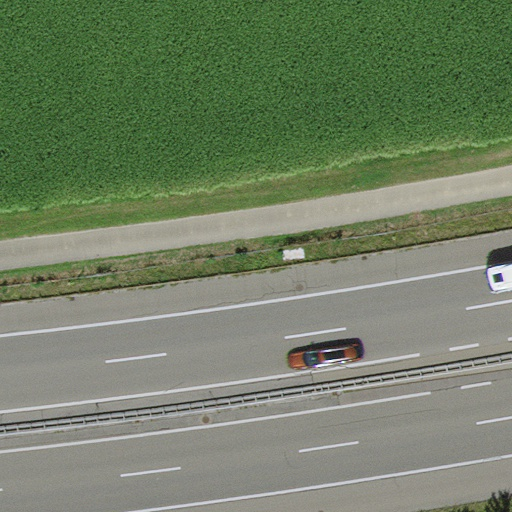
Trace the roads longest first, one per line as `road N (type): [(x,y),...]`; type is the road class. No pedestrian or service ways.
road 1 (motorway): [(511,295),(0,370)]
road 2 (track): [(0,258),(511,184)]
road 3 (motorway): [(0,492),(511,419)]
